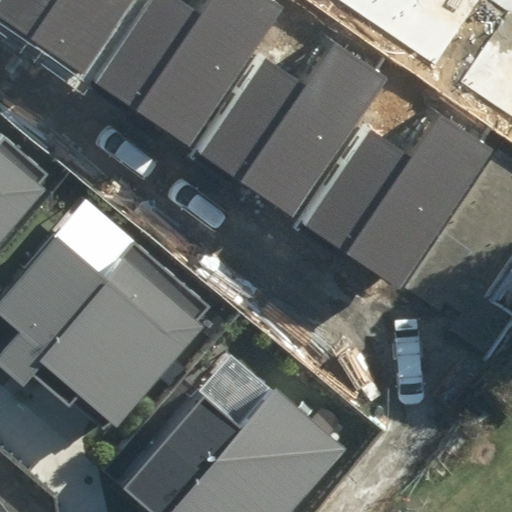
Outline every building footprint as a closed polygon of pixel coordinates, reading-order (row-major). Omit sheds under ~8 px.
[(0,0),(0,14),(80,69),(127,0),(0,0)] [(169,0),(154,0),(96,85),(183,144),(273,13),(253,0),(211,0),(198,19),(169,0)] [(347,0),(436,60),(477,0),(347,0)] [(511,15),(509,14),(461,83),(511,118),(511,15)] [(264,56),(201,147),(288,207),(378,76),(330,43),(303,82),(264,56)] [(365,123),(301,215),(389,275),(479,144),(431,111),(404,150),(365,123)] [(0,208),(36,166),(0,135),(0,208)] [(76,186),(0,276),(0,292),(33,321),(5,355),(61,402),(72,389),(103,414),(205,293),(76,186)] [(230,333),(115,471),(164,511),(268,511),(341,425),(230,333)]
